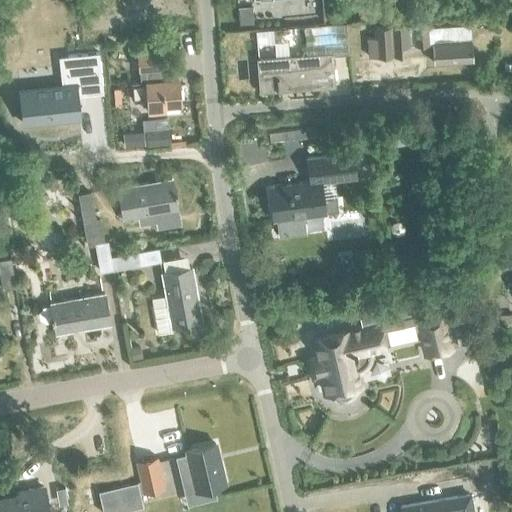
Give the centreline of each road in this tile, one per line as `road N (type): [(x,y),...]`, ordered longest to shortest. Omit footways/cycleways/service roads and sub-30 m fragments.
road 1 (residential): [(213,115),(511,91)]
road 2 (unclassified): [(0,402),(254,357)]
road 3 (unclassified): [(254,357),(213,115)]
road 4 (residential): [(291,511),(254,357)]
